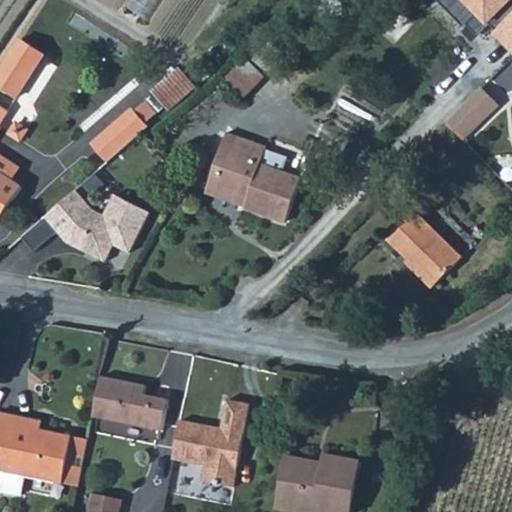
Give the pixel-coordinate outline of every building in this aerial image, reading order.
[(511,0),(462,0),(487,26),(491,22),(499,30),(493,35),(511,55),(511,0)] [(20,41),(0,71),(0,91),(17,102),(46,57),(20,41)] [(227,59),(204,79),(223,100),(246,80),(227,59)] [(481,84),(445,119),(463,137),(473,127),(499,102),(481,84)] [(127,109),(86,143),(103,162),(144,128),(139,122),(150,113),(140,102),(129,110),(127,109)] [(0,212),(18,186),(0,173),(0,119),(6,111),(0,107),(0,212)] [(221,136),(210,173),(215,174),(217,175),(213,192),(244,201),(242,208),(282,220),(295,177),(256,165),(261,148),(221,136)] [(215,174),(210,173),(203,196),(242,208),(244,201),(213,192),(217,175),(215,174)] [(93,212),(76,193),(41,223),(53,238),(58,234),(62,230),(71,241),(83,247),(81,251),(106,264),(114,247),(130,254),(150,214),(115,196),(104,217),(93,212)] [(384,233),(404,253),(414,263),(411,266),(427,283),(458,253),(413,204),(384,233)] [(62,230),(58,234),(67,245),(81,251),(83,247),(71,241),(62,230)] [(414,263),(404,253),(401,256),(411,266),(414,263)] [(97,409),(95,417),(135,425),(162,432),(169,401),(157,397),(153,400),(146,398),(147,386),(129,381),(104,376),(97,409)] [(180,418),(172,456),(203,463),(201,478),(232,485),(239,454),(249,404),(226,399),(220,427),(180,418)] [(2,409),(0,420),(0,467),(48,478),(65,481),(75,433),(34,424),(21,422),(22,413),(2,409)] [(21,422),(34,424),(35,416),(22,413),(21,422)] [(280,487),(277,504),(294,506),(293,511),(313,511),(323,511),(351,511),(361,463),(323,456),(322,467),(313,466),(313,459),(286,455),(280,487)] [(87,511),(119,511),(122,500),(92,493),(87,511)]
